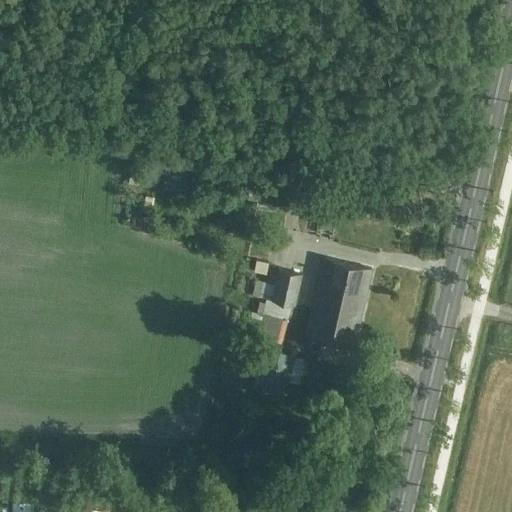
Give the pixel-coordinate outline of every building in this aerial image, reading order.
[(159,158),(159,180),(183,180),(183,159),(159,158)] [(130,165),(129,184),(156,186),(157,165),(141,164),(141,166),(130,165)] [(239,179),(236,196),(257,199),(255,208),(274,211),(279,181),(252,176),(251,180),(239,179)] [(327,259),(308,336),(352,347),(371,270),(327,259)] [(295,305),(302,273),(276,267),(269,299),(295,305)] [(288,318),(253,310),(249,326),(266,330),(264,338),(282,342),(288,318)] [(262,347),(257,370),(263,371),(259,389),(302,398),(309,365),(304,364),(305,361),(295,359),(295,355),(262,347)] [(288,453),(259,449),(255,472),(285,477),(288,453)] [(85,501),(84,511),(88,511),(99,511),(101,503),(85,501)]
